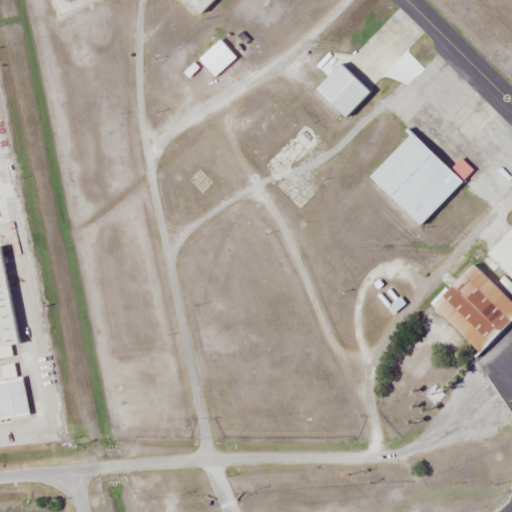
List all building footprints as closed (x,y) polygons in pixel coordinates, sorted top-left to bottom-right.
[(206,0),(183,0),(195,12),(206,0)] [(233,53),(216,37),(194,58),(211,75),(233,53)] [(313,86),(339,116),(364,93),(337,64),(313,86)] [(472,169),(459,157),(447,170),(408,132),(366,176),(417,226),(472,169)] [(511,229),(510,228),(484,253),(511,281),(511,229)] [(0,346),(14,344),(0,256),(0,346)] [(511,402),(511,331),(501,331),(511,320),(511,305),(469,263),(428,305),(477,354),(477,367),(511,402)] [(22,377),(0,380),(0,418),(27,415),(22,377)]
